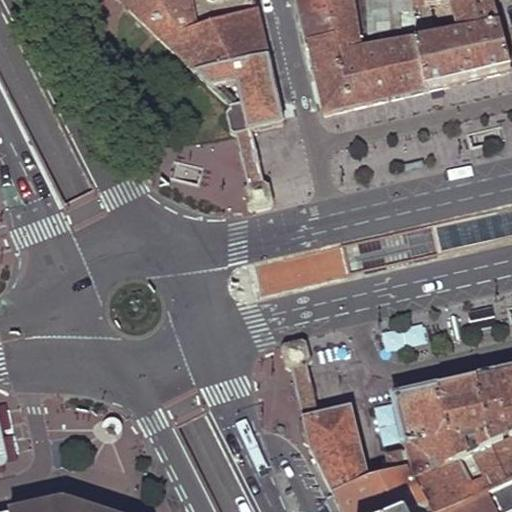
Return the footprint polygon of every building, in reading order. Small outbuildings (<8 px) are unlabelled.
[(117,0),(196,73),(269,57),(255,0),(117,0)] [(304,25),(309,49),(331,44),(323,0),(318,0),(298,1),(304,25)] [(350,0),(323,0),(331,44),(309,49),(317,85),(323,110),(325,117),(366,107),(452,87),(459,85),(510,73),(499,29),(457,37),(360,54),(350,0)] [(369,0),(367,35),(397,31),(397,15),(416,13),(415,0),(369,0)] [(450,8),(491,1),(490,0),(425,0),(426,11),(436,10),(437,19),(442,19),(443,23),(453,20),(450,8)] [(457,37),(499,29),(496,20),(491,1),(450,8),(453,20),(455,28),(457,37)] [(278,97),(269,57),(196,73),(210,86),(203,94),(225,115),(230,133),(237,139),(239,146),(252,143),(250,136),(285,128),(282,118),(278,97)] [(252,143),(239,146),(239,149),(240,151),(253,148),(253,146),(252,143)] [(258,169),(253,148),(240,151),(245,172),(258,169)] [(171,169),(169,173),(194,183),(199,172),(173,162),(171,169)] [(424,170),(422,162),(402,166),(404,174),(424,170)] [(258,169),(245,172),(246,175),(246,179),(253,178),(259,176),(259,173),(258,169)] [(244,192),(249,215),(273,209),(269,190),(269,187),(261,184),(259,176),(253,178),(246,179),(248,187),(244,192)] [(384,352),(425,345),(421,326),(381,334),(384,352)] [(290,372),(292,381),(308,377),(305,369),(311,367),(311,361),(304,342),(282,348),(281,350),(286,370),(290,372)] [(511,373),(494,378),(475,383),(491,449),(511,439),(511,373)] [(308,377),(292,381),(293,384),(294,387),(309,383),(308,380),(308,377)] [(309,383),(294,387),(299,405),(314,401),(309,383)] [(428,511),(444,511),(505,484),(491,449),(475,383),(455,388),(435,392),(452,464),(411,472),(427,509),(428,511)] [(392,403),(406,454),(411,472),(452,464),(435,392),(414,397),(392,403)] [(314,401),(299,405),(300,410),(301,414),(316,410),(315,405),(314,401)] [(334,414),(319,417),(317,410),(301,414),(303,424),(300,429),(305,445),(310,448),(311,455),(333,498),(368,481),(349,412),(334,414)] [(511,439),(491,449),(505,484),(511,481),(511,439)] [(387,459),(391,476),(411,472),(406,454),(387,459)] [(368,481),(333,498),(340,511),(420,511),(427,509),(411,472),(391,476),(368,481)] [(428,511),(427,509),(420,511),(504,511),(511,509),(511,511),(511,481),(505,484),(444,511),(428,511)]
